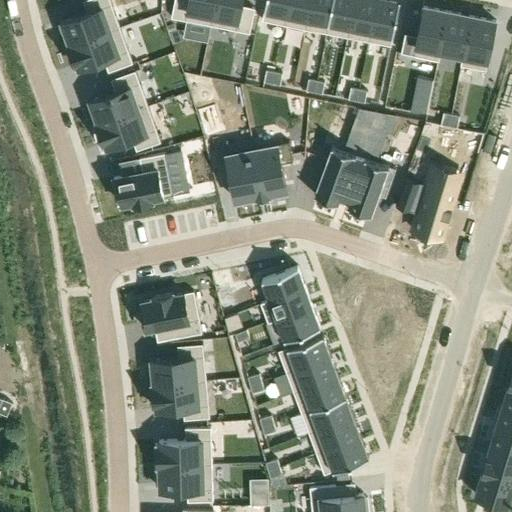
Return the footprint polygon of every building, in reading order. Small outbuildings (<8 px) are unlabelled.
[(83,0),(88,11),(62,20),(70,42),(68,43),(68,44),(120,25),(111,0),(83,0)] [(174,0),(172,15),(211,23),(215,0),(174,0)] [(215,0),(211,23),(250,31),(255,6),(242,3),(242,0),(215,0)] [(266,0),(263,18),(285,23),(289,0),(266,0)] [(289,0),(285,23),(306,27),(311,0),(289,0)] [(311,0),(306,27),(327,32),(333,0),(311,0)] [(333,0),(327,32),(348,36),(355,0),(333,0)] [(355,0),(348,36),(369,40),(377,0),(355,0)] [(377,0),(369,40),(391,45),(400,0),(377,0)] [(424,5),(414,54),(438,59),(448,10),(424,5)] [(448,10),(438,59),(439,59),(441,50),(463,54),(461,63),(462,64),(472,14),(448,10)] [(472,14),(462,64),(486,68),(496,19),(472,14)] [(120,25),(68,44),(76,64),(78,63),(79,67),(105,58),(109,70),(133,61),(120,25)] [(116,89),(91,98),(98,121),(96,122),(97,122),(148,104),(136,68),(111,77),(116,89)] [(273,82),(275,70),(267,68),(264,80),(273,82)] [(273,82),(280,83),(283,71),(275,70),(273,82)] [(210,85),(207,75),(186,71),(192,90),(210,85)] [(307,89),(315,90),(317,78),(309,77),(307,89)] [(325,80),(317,78),(315,90),(323,92),(325,80)] [(349,97),(357,99),(360,87),(352,85),(349,97)] [(368,88),(360,87),(357,99),(365,100),(368,88)] [(429,99),(413,96),(411,108),(427,112),(429,99)] [(215,103),(198,108),(206,135),(224,130),(215,103)] [(148,104),(97,122),(104,142),(106,142),(107,145),(133,136),(137,148),(161,139),(148,104)] [(357,115),(373,120),(377,109),(360,106),(357,115)] [(391,129),(397,113),(377,109),(373,120),(372,122),(387,128),(391,129)] [(450,124),(452,112),(444,111),(441,122),(450,124)] [(452,112),(450,124),(457,126),(460,114),(452,112)] [(264,193),(254,146),(252,138),(225,143),(236,199),(264,193)] [(254,146),(264,193),(287,188),(282,161),(293,159),(289,139),(254,146)] [(333,143),(315,193),(338,201),(340,195),(345,197),(361,153),(333,143)] [(143,169),(114,175),(118,194),(120,193),(122,202),(133,200),(133,203),(154,198),(154,196),(174,192),(166,150),(140,156),(143,169)] [(361,153),(345,197),(350,198),(348,204),(371,213),(378,192),(386,195),(396,166),(361,153)] [(408,173),(397,201),(412,207),(415,201),(422,203),(415,226),(443,235),(459,183),(430,175),(428,181),(408,173)] [(298,264),(262,277),(270,298),(306,285),(298,264)] [(270,298),(261,301),(261,302),(268,320),(268,321),(277,317),(277,316),(313,303),(306,285),(270,298)] [(144,309),(142,309),(146,328),(156,326),(174,322),(177,336),(202,331),(194,289),(174,293),(174,291),(153,295),(153,297),(143,300),(144,309)] [(222,300),(225,312),(236,309),(231,296),(222,300)] [(313,303),(277,316),(277,317),(285,337),(321,324),(313,303)] [(238,311),(225,316),(229,329),(242,324),(238,311)] [(268,321),(266,321),(274,342),(285,338),(285,337),(277,317),(268,321)] [(247,327),(236,332),(239,339),(250,335),(247,327)] [(323,332),(279,348),(287,369),(331,353),(323,332)] [(154,382),(152,382),(152,383),(207,378),(203,341),(178,344),(179,356),(152,358),(154,382)] [(331,353),(287,369),(294,390),(339,373),(331,353)] [(260,371),(248,375),(253,390),(264,387),(260,371)] [(339,373),(294,390),(302,410),(346,393),(339,373)] [(207,378),(152,383),(154,404),(156,404),(157,408),(183,405),(185,417),(210,415),(207,378)] [(511,384),(509,383),(502,405),(511,408),(511,384)] [(346,393),(302,410),(309,430),(354,414),(346,393)] [(511,408),(502,405),(496,427),(511,431),(511,408)] [(272,413),(260,416),(265,432),(276,428),(272,413)] [(354,414),(309,430),(317,450),(361,434),(354,414)] [(160,442),(157,442),(158,463),(213,462),(211,425),(186,426),(186,437),(159,438),(160,442)] [(511,431),(496,427),(489,449),(511,455),(511,431)] [(361,434),(317,450),(325,471),(334,468),(369,455),(361,434)] [(511,455),(489,449),(482,471),(511,479),(511,455)] [(278,457),(266,460),(271,476),(282,472),(278,457)] [(160,467),(156,467),(157,483),(161,483),(161,488),(188,488),(188,499),(214,499),(213,462),(158,463),(158,464),(160,464),(160,467)] [(511,479),(482,471),(475,493),(511,504),(511,479)] [(336,482),(310,485),(312,511),(369,511),(368,495),(364,496),(364,491),(356,492),(337,494),(336,482)] [(253,494),(254,502),(269,501),(269,493),(253,494)]
